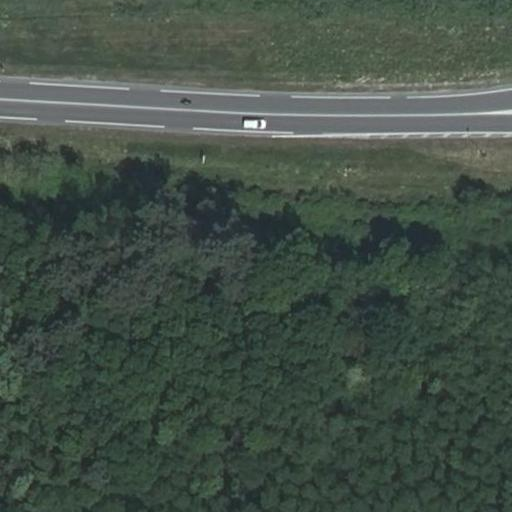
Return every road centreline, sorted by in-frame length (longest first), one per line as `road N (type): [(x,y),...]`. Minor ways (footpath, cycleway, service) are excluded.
road 1 (primary): [(0,105),(361,119)]
road 2 (primary): [(511,103),(361,119)]
road 3 (primary): [(361,119),(511,128)]
